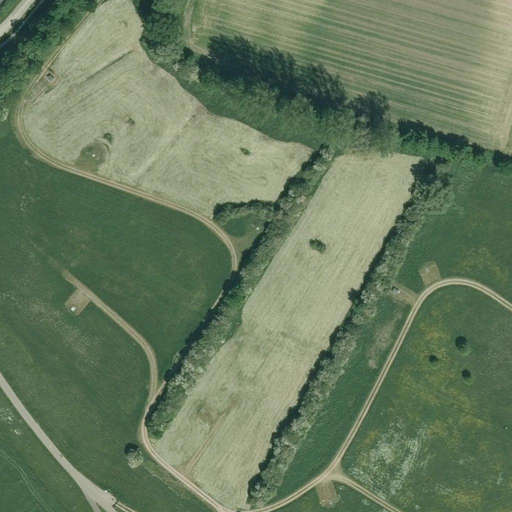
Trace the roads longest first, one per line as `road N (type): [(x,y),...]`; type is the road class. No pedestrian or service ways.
road 1 (track): [(218,511),(153,452),(146,419),(233,278),(234,250),(214,224),(47,158),(24,135),(27,85),(98,0)]
road 2 (track): [(259,511),(334,463),(422,296),(460,279),(511,305)]
road 3 (unclassified): [(112,511),(0,379)]
road 4 (track): [(70,277),(144,342),(154,363),(154,403)]
